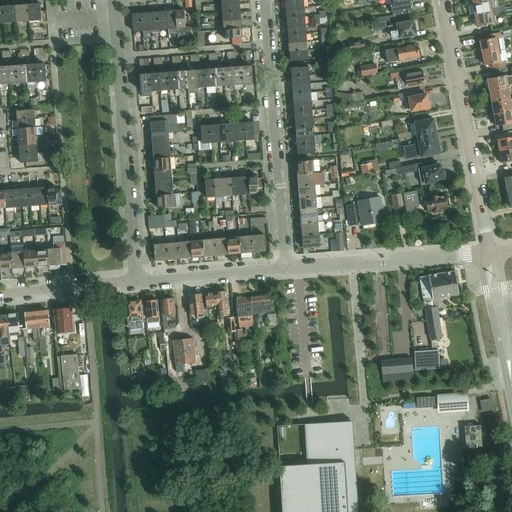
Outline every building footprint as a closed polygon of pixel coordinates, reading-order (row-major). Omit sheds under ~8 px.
[(192,8),(191,0),(184,0),(186,9),(192,8)] [(304,9),(303,0),(295,0),(286,1),(287,10),(304,9)] [(497,0),(494,0),(491,0),(473,4),(473,5),(473,6),(473,10),(475,11),(475,15),(493,12),(493,8),(499,7),(497,0)] [(411,12),(411,8),(412,6),(412,1),(391,5),(393,15),(393,16),(396,15),(411,12)] [(42,21),(40,4),(28,5),(29,22),(42,21)] [(240,12),(240,4),(222,5),(222,13),(240,12)] [(29,22),(28,5),(16,6),(17,23),(29,22)] [(17,23),(16,6),(3,7),(5,24),(17,23)] [(305,17),(304,9),(287,10),(287,18),(305,17)] [(186,28),(184,10),(175,11),(176,29),(177,29),(177,34),(190,33),(190,27),(186,28)] [(176,29),(175,11),(166,12),(167,30),(176,29)] [(159,30),(157,12),(149,13),(150,31),(159,30)] [(167,30),(166,12),(157,12),(159,30),(167,30)] [(241,20),(240,12),(222,13),(223,22),(241,20)] [(496,24),(493,12),(475,15),(476,20),(476,21),(476,26),(478,26),(478,27),(496,24)] [(150,31),(149,13),(141,14),(142,32),(150,31)] [(142,32),(141,14),(132,14),(134,32),(142,32)] [(397,20),(396,16),(396,15),(393,16),(393,15),(378,18),(379,23),(397,20)] [(306,25),(305,17),(287,18),(288,27),(306,25)] [(242,29),(241,20),(223,22),(224,31),(242,29)] [(416,35),(415,29),(416,28),(416,25),(414,24),(413,22),(391,26),(393,39),(416,35)] [(385,23),(371,25),(373,33),(387,30),(385,23)] [(306,34),(306,25),(288,27),(289,35),(306,34)] [(242,38),(242,29),(224,31),(224,39),(242,38)] [(500,46),(499,38),(501,38),(500,33),(484,36),(485,41),(480,42),(481,43),(480,44),(480,47),(481,48),(482,53),(501,50),(505,49),(504,45),(500,46)] [(307,42),(306,34),(289,35),(289,44),(307,42)] [(350,50),(366,48),(365,40),(349,42),(350,50)] [(308,51),(307,42),(289,44),(290,52),(308,51)] [(421,56),(420,50),(419,50),(418,45),(385,50),(388,63),(420,57),(420,56),(421,56)] [(503,62),(501,50),(482,53),(483,59),(483,60),(483,63),(484,64),(485,65),(490,65),(490,69),(506,67),(505,61),(503,62)] [(308,60),(308,51),(290,52),(290,61),(308,60)] [(46,81),(45,64),(35,65),(37,82),(46,81)] [(377,74),(376,64),(361,67),(362,76),(377,74)] [(37,82),(35,65),(26,66),(27,83),(37,82)] [(18,83),(17,66),(8,67),(9,84),(18,83)] [(27,83),(26,66),(17,66),(18,83),(27,83)] [(0,84),(9,84),(8,67),(0,67),(0,84)] [(243,84),(242,67),(233,68),(234,85),(243,84)] [(253,84),(251,67),(242,67),(243,84),(253,84)] [(310,76),(309,67),(291,68),(292,77),(310,76)] [(234,85),(233,68),(223,69),(225,86),(234,85)] [(225,86),(223,69),(214,70),(215,87),(225,86)] [(206,87),(205,70),(196,71),(197,88),(206,87)] [(215,87),(214,70),(205,70),(206,87),(215,87)] [(197,88),(196,71),(186,72),(188,89),(188,94),(198,93),(197,88)] [(398,82),(398,84),(398,88),(400,89),(408,88),(425,85),(425,84),(426,82),(426,80),(424,78),(424,77),(425,76),(425,73),(423,72),(423,71),(399,75),(400,82),(398,82)] [(179,89),(178,72),(168,73),(170,90),(179,89)] [(188,89),(186,72),(178,72),(179,89),(188,89)] [(170,90),(168,73),(159,74),(160,91),(170,90)] [(160,91),(159,74),(150,75),(151,92),(160,91)] [(151,92),(150,75),(140,75),(142,92),(151,92)] [(310,85),(310,76),(292,77),(292,86),(310,85)] [(508,88),(506,76),(488,80),(488,81),(487,82),(487,86),(489,86),(490,91),(508,88)] [(311,93),(310,85),(292,86),(293,94),(311,93)] [(510,99),(508,90),(508,88),(490,91),(491,96),(490,98),(490,101),(492,102),(492,103),(510,99)] [(357,94),(356,91),(354,92),(354,94),(351,95),(353,102),(365,100),(364,92),(357,94)] [(312,102),(311,93),(293,94),(294,103),(312,102)] [(431,106),(430,101),(428,100),(427,95),(409,98),(410,100),(406,101),(407,110),(411,109),(412,112),(429,108),(429,107),(431,106)] [(511,106),(511,107),(510,99),(492,103),(492,104),(491,105),(492,109),(493,109),(494,114),(511,110),(511,106)] [(312,111),(312,102),(294,103),(294,112),(312,111)] [(364,103),(342,107),(343,111),(352,109),(352,110),(354,110),(354,109),(365,107),(364,103)] [(35,119),(34,110),(16,111),(17,120),(35,119)] [(511,110),(494,114),(495,119),(494,121),(495,124),(496,125),(496,126),(502,125),(504,131),(511,129),(511,110)] [(313,118),(312,111),(294,112),(295,120),(313,118)] [(169,133),(168,124),(177,124),(177,115),(160,116),(160,121),(151,122),(152,134),(169,133)] [(314,127),(313,118),(295,120),(296,129),(314,127)] [(36,127),(35,119),(17,120),(18,129),(36,127)] [(440,154),(434,119),(415,123),(419,144),(406,146),(408,160),(440,154)] [(253,122),(244,123),(245,141),(255,140),(255,143),(260,142),(259,135),(260,135),(259,122),(253,123),(253,122)] [(245,141),(244,123),(235,124),(237,142),(245,141)] [(227,142),(226,124),(218,125),(219,143),(227,142)] [(237,142),(235,124),(226,124),(227,142),(237,142)] [(219,143),(218,125),(210,126),(211,144),(219,143)] [(211,144),(210,126),(201,126),(201,129),(202,137),(202,144),(211,144)] [(36,136),(36,127),(18,129),(19,138),(36,136)] [(314,136),(314,127),(296,129),(296,138),(314,136)] [(511,149),(511,131),(509,132),(510,138),(498,141),(500,152),(511,149)] [(170,146),(169,133),(152,134),(153,147),(170,146)] [(37,145),(36,136),(19,138),(19,146),(37,145)] [(315,145),(314,136),(296,138),(297,146),(315,145)] [(38,153),(37,145),(19,146),(20,154),(38,153)] [(316,153),(315,145),(297,146),(298,155),(316,153)] [(175,151),(170,151),(170,146),(153,147),(154,159),(171,158),(175,158),(175,151)] [(511,161),(511,149),(500,152),(502,163),(511,161)] [(39,162),(38,153),(20,154),(21,163),(39,162)] [(172,170),(171,158),(154,159),(155,172),(172,170)] [(314,173),(313,161),(296,162),(297,175),(314,173)] [(445,179),(443,170),(442,170),(441,165),(431,167),(430,162),(401,167),(400,167),(401,175),(415,172),(415,170),(418,170),(421,183),(425,182),(426,184),(434,183),(434,181),(445,179)] [(363,166),(360,166),(362,175),(373,173),(371,164),(363,166)] [(172,182),(172,170),(155,172),(156,183),(172,182)] [(315,186),(314,173),(297,175),(298,187),(315,186)] [(257,176),(248,177),(250,195),(259,194),(258,188),(263,188),(263,179),(258,179),(257,176)] [(241,196),(239,177),(230,178),(232,196),(241,196)] [(250,195),(248,177),(239,177),(241,196),(250,195)] [(232,196),(230,178),(222,179),(223,197),(232,196)] [(215,197),(214,179),(205,180),(207,198),(215,197)] [(223,197),(222,179),(214,179),(215,197),(223,197)] [(173,194),(172,182),(156,183),(156,195),(173,194)] [(316,198),(315,186),(298,187),(299,199),(316,198)] [(48,205),(47,187),(38,188),(40,206),(48,205)] [(61,189),(56,190),(56,187),(47,187),(48,205),(62,204),(61,189)] [(40,206),(38,188),(30,189),(31,207),(40,206)] [(22,207),(21,189),(12,190),(14,208),(22,207)] [(31,207),(30,189),(21,189),(22,207),(31,207)] [(14,208),(12,190),(3,191),(5,209),(14,208)] [(413,206),(419,204),(417,192),(404,194),(408,217),(415,216),(413,206)] [(180,207),(179,194),(173,195),(173,194),(156,195),(157,208),(180,207)] [(403,206),(401,194),(392,196),(394,208),(403,206)] [(450,205),(448,198),(446,198),(446,196),(443,197),(443,196),(438,197),(438,195),(431,197),(431,199),(425,200),(428,212),(433,210),(434,213),(441,211),(441,209),(448,208),(448,206),(450,205)] [(317,211),(316,198),(299,199),(300,213),(317,211)] [(383,212),(380,198),(358,201),(363,226),(385,222),(383,212)] [(318,223),(317,211),(300,213),(301,224),(318,223)] [(319,235),(318,223),(301,224),(302,237),(319,235)] [(344,251),(343,233),(336,233),(337,252),(344,251)] [(266,252),(264,235),(252,236),(253,253),(266,252)] [(320,247),(319,235),(302,237),(303,248),(320,247)] [(253,253),(252,236),(240,237),(242,254),(253,253)] [(242,254),(240,237),(228,238),(230,255),(242,254)] [(230,255),(228,238),(215,239),(216,256),(230,255)] [(216,256),(215,239),(203,240),(204,257),(216,256)] [(204,257),(203,240),(190,241),(192,258),(204,257)] [(192,258),(190,241),(178,243),(180,260),(192,258)] [(67,265),(65,248),(64,243),(53,243),(54,249),(47,249),(49,266),(62,265),(67,265)] [(180,260),(178,243),(166,244),(168,261),(180,260)] [(168,261),(166,244),(154,245),(155,262),(168,261)] [(49,266),(47,249),(35,250),(37,267),(49,266)] [(37,267),(35,250),(24,251),(25,268),(37,267)] [(25,268),(24,251),(11,252),(13,269),(25,268)] [(13,269),(11,252),(0,253),(0,265),(0,270),(13,269)] [(459,295),(455,271),(419,277),(423,301),(459,295)] [(229,314),(227,292),(216,293),(217,307),(218,315),(229,314)] [(215,308),(217,307),(216,293),(206,294),(207,307),(207,310),(216,309),(215,308)] [(203,307),(203,303),(202,303),(201,295),(199,296),(199,295),(192,295),(192,296),(190,297),(191,304),(189,304),(190,316),(197,315),(198,318),(204,317),(208,316),(207,310),(207,307),(203,307)] [(271,313),(269,296),(251,298),(253,315),(271,313)] [(167,314),(175,313),(174,298),(172,299),(171,298),(168,298),(167,299),(161,300),(164,324),(164,330),(169,329),(167,314)] [(253,315),(251,298),(236,299),(240,326),(254,325),(253,315)] [(159,317),(158,300),(152,301),(152,300),(147,300),(147,301),(145,302),(147,320),(147,324),(156,323),(155,317),(159,317)] [(143,321),(141,302),(141,301),(132,302),(132,301),(128,301),(128,302),(126,302),(129,331),(144,329),(143,321)] [(442,337),(437,307),(425,309),(430,339),(442,337)] [(71,308),(54,310),(57,333),(74,331),(71,308)] [(50,327),(48,310),(37,312),(39,338),(45,338),(44,328),(50,327)] [(39,338),(37,312),(25,313),(27,329),(33,329),(34,341),(40,340),(39,338)] [(20,335),(17,314),(8,315),(10,336),(20,335)] [(277,327),(275,314),(268,315),(269,328),(277,327)] [(10,336),(8,315),(0,315),(0,337),(1,337),(1,341),(0,341),(0,351),(3,351),(2,343),(10,342),(10,336)] [(242,331),(235,332),(236,337),(237,352),(245,352),(242,331)] [(46,338),(45,338),(39,338),(40,340),(41,355),(47,354),(46,338)] [(196,362),(193,339),(165,342),(166,344),(170,381),(177,380),(176,373),(184,372),(183,364),(196,362)] [(34,366),(33,347),(26,348),(28,366),(34,366)] [(440,369),(439,353),(439,351),(414,352),(415,371),(440,369)] [(81,391),(77,355),(61,356),(64,392),(81,391)] [(383,361),(381,361),(382,374),(382,375),(383,383),(414,380),(413,371),(412,358),(383,361)] [(166,368),(156,369),(158,383),(167,382),(166,368)] [(197,386),(208,385),(208,369),(197,369),(197,386)] [(83,376),(81,376),(83,397),(85,396),(89,396),(87,375),(83,376)] [(137,386),(138,395),(154,393),(153,385),(137,386)] [(30,399),(29,386),(16,388),(17,400),(30,399)] [(14,400),(13,388),(3,390),(4,401),(14,400)] [(468,411),(467,393),(438,395),(439,407),(455,406),(456,412),(468,411)] [(434,407),(431,400),(431,397),(416,398),(417,409),(434,407)] [(493,410),(491,399),(481,401),(483,412),(493,410)] [(307,465),(280,466),(282,511),(358,511),(353,422),(325,423),(305,424),(307,465)] [(483,448),(481,425),(464,426),(466,449),(483,448)] [(480,487),(469,482),(467,487),(478,491),(480,487)]
